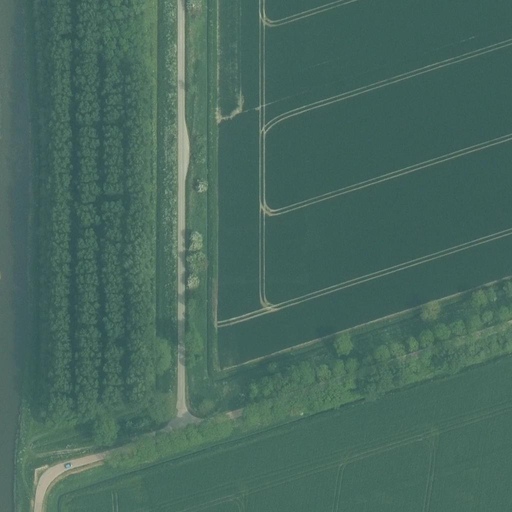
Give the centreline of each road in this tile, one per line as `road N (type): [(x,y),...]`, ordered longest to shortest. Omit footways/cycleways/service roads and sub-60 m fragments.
road 1 (unclassified): [(180,431),(179,0)]
road 2 (unclassified): [(511,323),(180,431)]
road 3 (unclassified): [(37,511),(42,487),(59,469),(180,431)]
